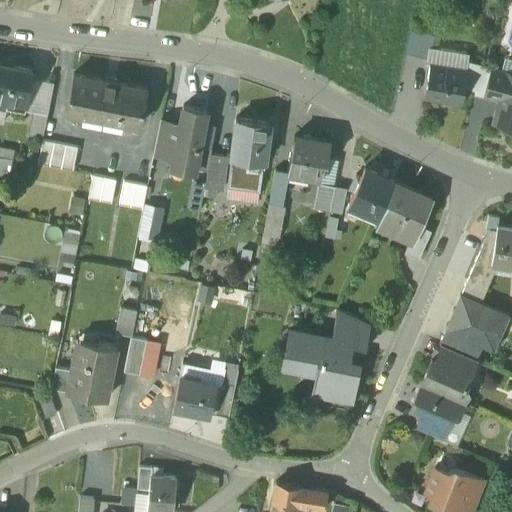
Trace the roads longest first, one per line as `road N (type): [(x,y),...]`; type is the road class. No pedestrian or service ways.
road 1 (residential): [(477,178),(277,73),(217,55),(0,26)]
road 2 (residential): [(345,484),(477,178)]
road 3 (residential): [(0,478),(63,449),(134,434),(258,473)]
